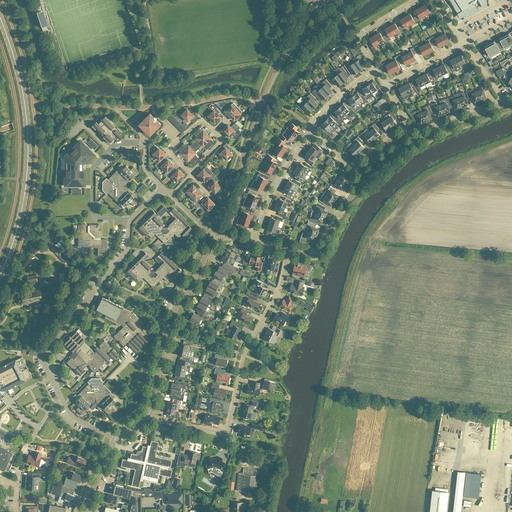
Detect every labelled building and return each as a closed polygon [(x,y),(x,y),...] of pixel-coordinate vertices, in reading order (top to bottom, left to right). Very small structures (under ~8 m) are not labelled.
[(448,0),(451,3),(458,15),(463,12),(466,18),(489,6),(489,7),(490,6),(489,6),(489,5),(488,4),(488,3),(488,2),(488,1),(488,0),(487,0),(448,0)] [(425,5),(420,8),(425,16),(430,13),(431,15),(435,13),(431,8),(428,10),(425,5)] [(41,6),(35,9),(43,33),(49,30),(41,6)] [(419,23),(421,21),(420,19),(425,16),(420,8),(415,11),(418,16),(415,18),(419,23)] [(416,25),(419,23),(415,18),(413,19),(410,14),(405,17),(410,25),(414,22),(416,25)] [(406,31),(405,28),(410,25),(405,17),(400,20),(403,25),(400,27),(403,32),(406,31)] [(401,34),(403,32),(400,27),(397,28),(394,24),(389,27),(394,35),(399,32),(401,34)] [(389,27),(384,30),(387,35),(385,36),(388,42),(391,40),(389,38),(394,35),(389,27)] [(445,34),(440,37),(444,45),(450,42),(447,37),(450,35),(447,30),(444,32),(445,34)] [(385,43),(388,42),(385,36),(382,38),(379,33),(374,36),(379,44),(384,41),(385,43)] [(373,51),(376,49),(374,47),(379,44),(374,36),(369,39),(372,44),(369,46),(373,51)] [(434,37),(431,39),(434,44),(437,43),(439,48),(444,45),(440,37),(435,39),(434,37)] [(502,43),(499,45),(502,50),(505,49),(505,50),(510,47),(509,45),(504,37),(499,39),(502,43)] [(429,43),(424,45),(428,54),(434,51),(431,46),(434,44),(431,39),(428,40),(429,43)] [(500,52),(502,50),(499,45),(497,46),(494,42),(490,45),(495,55),(500,52)] [(353,44),(350,46),(356,56),(359,54),(353,44)] [(428,54),(424,45),(419,48),(418,46),(415,47),(418,53),(421,51),(423,56),(428,54)] [(490,58),(495,55),(490,45),(485,47),(486,50),(483,51),(487,56),(489,55),(490,58)] [(411,52),(406,55),(411,63),(416,60),(413,55),(416,54),(413,48),(410,50),(411,52)] [(353,64),(359,71),(361,70),(363,70),(363,68),(364,68),(361,63),(363,61),(360,55),(354,59),(356,62),(353,64)] [(400,55),(397,57),(400,62),(403,61),(406,66),(411,63),(406,55),(401,58),(400,55)] [(465,63),(466,66),(469,65),(466,59),(463,60),(461,55),(455,58),(460,66),(465,63)] [(395,61),(390,63),(395,72),(400,69),(397,64),(400,62),(397,57),(394,58),(395,61)] [(460,66),(455,58),(450,61),(452,66),(450,67),(453,73),(455,71),(456,72),(461,69),(460,66)] [(354,74),(356,75),(357,73),(359,71),(353,64),(350,59),(349,60),(349,62),(344,66),(348,72),(350,70),(354,75),(354,74)] [(395,72),(390,63),(385,66),(384,64),(381,65),(384,71),(387,69),(390,74),(395,72)] [(444,65),(438,68),(442,75),(444,78),(446,79),(449,77),(449,75),(452,73),(449,68),(446,69),(444,65)] [(337,69),(334,72),(337,76),(343,83),(345,81),(347,82),(347,80),(347,79),(344,75),(346,73),(342,67),(338,70),(337,69)] [(442,75),(438,68),(433,71),(435,75),(433,77),(435,82),(438,80),(437,78),(442,75)] [(421,77),(425,85),(426,87),(432,84),(432,86),(435,84),(431,77),(429,79),(426,74),(421,77)] [(338,86),(340,87),(341,85),(343,83),(337,76),(334,78),(333,76),(328,79),(332,84),(334,82),(338,87),(338,86)] [(420,88),(425,85),(421,77),(415,80),(418,84),(415,86),(419,92),(421,91),(420,88)] [(327,96),(329,94),(331,94),(332,92),(328,87),(331,85),(326,80),(321,84),(324,86),(321,89),(327,96)] [(382,93),(377,85),(375,87),(372,83),(370,84),(369,84),(367,85),(366,85),(374,97),(374,95),(378,92),(379,93),(381,92),(381,93),(382,93)] [(409,83),(404,86),(408,94),(409,97),(410,97),(413,95),(413,94),(417,92),(414,86),(411,88),(409,83)] [(323,99),(325,99),(325,97),(327,96),(321,89),(318,85),(313,88),(313,90),(314,90),(312,92),(320,102),(323,100),(323,99)] [(362,90),(365,94),(363,96),(366,100),(371,97),(371,99),(374,97),(366,85),(366,86),(364,88),(362,90)] [(404,99),(409,97),(408,94),(404,86),(398,89),(401,94),(398,95),(401,100),(403,99),(404,99)] [(486,98),(482,87),(479,88),(480,91),(477,92),(480,101),(486,98)] [(474,103),(480,101),(477,92),(474,93),(472,90),(467,92),(470,99),(472,98),(474,103)] [(457,94),(462,107),(468,105),(466,100),(469,99),(466,93),(464,94),(463,92),(457,94)] [(367,101),(366,100),(363,96),(360,97),(357,93),(355,95),(355,94),(352,96),(358,104),(360,107),(367,101)] [(302,99),(313,109),(315,108),(317,107),(317,105),(313,101),(315,99),(310,94),(306,98),(303,98),(302,99)] [(454,104),(456,109),(462,107),(457,94),(453,96),(454,97),(449,99),(451,105),(454,104)] [(353,112),(360,107),(358,104),(352,96),(351,96),(349,98),(350,99),(348,101),(351,105),(349,107),(353,111),(353,112)] [(309,113),(311,113),(311,111),(313,109),(302,99),(301,100),(301,103),(297,107),(303,112),(305,110),(309,114),(309,113)] [(439,102),(440,105),(444,114),(449,112),(447,107),(450,106),(448,99),(439,102)] [(208,117),(215,123),(220,118),(217,115),(220,113),(215,108),(218,106),(215,103),(213,105),(211,104),(209,107),(214,111),(208,117)] [(233,103),(225,111),(229,116),(238,108),(233,103)] [(444,114),(440,105),(437,106),(436,103),(431,105),(433,112),(436,111),(438,116),(444,114)] [(353,111),(349,107),(346,108),(343,105),(341,106),(338,107),(338,108),(347,118),(354,112),(353,112),(353,111)] [(432,113),(429,106),(423,108),(425,112),(422,113),(426,121),(431,119),(429,114),(432,113)] [(238,108),(229,116),(234,120),(242,112),(238,108)] [(348,119),(347,118),(338,108),(337,108),(336,110),(336,111),(334,112),(338,116),(336,118),(341,123),(344,120),(345,121),(347,119),(348,119)] [(426,121),(422,113),(420,109),(415,112),(415,114),(413,115),(410,116),(413,122),(416,120),(418,119),(420,124),(426,121)] [(191,114),(187,110),(182,115),(188,122),(193,116),(196,119),(198,116),(194,112),(191,114)] [(386,120),(391,127),(392,127),(393,127),(394,127),(394,126),(395,126),(395,125),(396,124),(393,120),(396,118),(393,113),(390,115),(389,114),(384,117),(386,120)] [(161,125),(154,118),(150,114),(139,125),(150,136),(161,125)] [(116,136),(118,138),(122,134),(105,117),(100,121),(101,121),(98,124),(96,122),(91,126),(109,144),(116,136)] [(325,120),(336,131),(336,130),(338,128),(337,127),(341,123),(336,118),(333,120),(330,117),(328,118),(325,120)] [(336,131),(325,120),(324,120),(323,123),(322,125),(325,129),(323,131),(328,136),(332,132),(332,133),(335,132),(336,131)] [(391,127),(386,120),(381,123),(379,120),(376,121),(380,128),(383,126),(386,131),(387,130),(388,130),(389,130),(389,129),(390,129),(390,128),(391,127)] [(285,130),(296,138),(297,137),(298,136),(298,135),(298,134),(299,133),(295,130),(296,127),(291,123),(285,130)] [(369,132),(375,139),(376,138),(377,138),(378,138),(378,137),(379,137),(379,136),(380,135),(376,131),(379,129),(374,124),(370,127),(372,130),(369,132)] [(229,137),(232,133),(236,137),(243,131),(240,128),(237,130),(233,126),(230,128),(228,125),(222,131),(229,137)] [(196,146),(207,136),(199,128),(193,134),(197,139),(193,144),(196,146)] [(295,140),(296,138),(285,130),(280,137),(287,143),(289,141),(291,143),(292,142),(293,142),(293,141),(294,141),(295,140)] [(360,135),(364,141),(367,139),(370,143),(371,142),(372,142),(373,142),(373,141),(373,140),(375,139),(369,132),(367,134),(364,132),(360,135)] [(208,149),(214,143),(207,136),(196,146),(198,149),(203,145),(208,149)] [(353,146),(359,152),(361,151),(362,151),(363,151),(363,150),(363,149),(364,148),(360,144),(363,142),(358,137),(353,141),(356,144),(353,146)] [(287,149),(287,148),(284,146),(286,143),(278,138),(274,143),(276,144),(275,147),(277,148),(285,154),(286,152),(286,151),(287,151),(287,150),(287,149)] [(88,144),(94,150),(97,147),(91,140),(88,144)] [(64,186),(84,186),(84,169),(82,169),(82,165),(84,165),(94,156),(80,142),(65,157),(64,186)] [(184,144),(177,150),(185,157),(196,146),(193,144),(188,148),(184,144)] [(220,154),(227,161),(232,155),(228,151),(230,148),(226,144),(221,148),(224,151),(220,154)] [(358,154),(358,153),(359,152),(353,146),(351,144),(350,144),(349,145),(349,146),(344,150),(349,155),(351,153),(355,157),(356,156),(357,156),(358,155),(358,154)] [(312,147),(308,151),(315,157),(318,159),(324,152),(323,151),(318,147),(315,145),(313,147),(312,147)] [(196,146),(185,157),(192,165),(198,159),(194,154),(198,149),(196,146)] [(165,156),(159,149),(158,150),(156,147),(154,150),(153,152),(155,153),(153,155),(160,161),(165,156)] [(283,156),(284,156),(285,154),(277,148),(275,151),(273,150),(269,154),(274,158),(276,155),(280,158),(281,157),(282,157),(283,157),(283,156)] [(312,162),(315,157),(308,151),(305,156),(309,159),(307,162),(312,165),(314,163),(312,162)] [(269,156),(264,163),(266,165),(275,170),(276,168),(277,166),(276,165),(277,164),(275,162),(276,160),(274,159),(269,156)] [(167,172),(164,175),(166,178),(171,173),(168,171),(173,166),(168,160),(162,167),(167,172)] [(133,179),(139,173),(133,167),(130,170),(126,166),(125,167),(121,163),(118,166),(120,168),(109,179),(110,179),(108,181),(106,179),(102,183),(102,187),(126,187),(126,186),(128,184),(126,182),(127,181),(128,182),(132,178),(133,179)] [(297,168),(307,175),(310,170),(309,169),(311,167),(306,164),(304,166),(300,163),(297,168)] [(273,172),(274,172),(275,170),(266,165),(264,168),(262,166),(259,171),(265,174),(266,172),(271,174),(272,174),(272,173),(273,173),(273,172)] [(209,177),(211,180),(216,175),(213,173),(212,174),(206,167),(198,175),(204,182),(209,177)] [(302,183),(305,178),(307,175),(297,168),(293,174),(295,174),(293,177),(302,183)] [(178,170),(173,176),(171,173),(166,178),(169,180),(170,179),(172,180),(173,180),(174,179),(177,182),(183,176),(178,170)] [(340,177),(339,179),(346,185),(350,180),(345,177),(347,175),(342,171),(341,173),(340,173),(338,175),(340,177)] [(257,182),(266,186),(267,184),(267,183),(267,182),(267,181),(267,180),(263,178),(264,175),(259,173),(255,181),(257,182)] [(216,175),(211,180),(214,182),(209,187),(215,193),(221,188),(218,184),(220,182),(217,179),(218,178),(216,175)] [(336,177),(334,180),(330,184),(336,189),(338,186),(342,190),(346,185),(339,179),(336,177)] [(265,189),(265,188),(266,186),(257,182),(255,181),(254,180),(250,189),(256,192),(257,189),(262,191),(263,190),(264,190),(264,189),(265,189)] [(295,181),(293,183),(289,181),(286,186),(294,190),(297,185),(300,187),(301,184),(295,181)] [(140,194),(147,188),(143,184),(137,191),(140,194)] [(187,192),(191,196),(198,190),(193,186),(188,191),(186,188),(181,193),(184,195),(187,192)] [(297,192),(294,190),(286,186),(283,192),(288,194),(286,197),(293,200),(297,192)] [(139,200),(133,194),(132,196),(128,192),(127,193),(126,192),(128,190),(126,187),(102,187),(102,191),(106,195),(108,192),(110,194),(109,195),(124,209),(130,203),(133,206),(139,200)] [(324,194),(335,201),(338,196),(333,193),(335,190),(330,187),(327,192),(326,191),(325,192),(324,194)] [(191,196),(188,199),(193,204),(195,206),(199,202),(197,200),(202,195),(198,190),(191,196)] [(245,193),(243,197),(246,199),(249,200),(258,204),(259,202),(259,201),(259,200),(259,199),(259,198),(254,196),(256,193),(250,190),(249,190),(247,194),(245,193)] [(324,194),(319,202),(325,206),(327,203),(331,206),(335,201),(324,194)] [(199,202),(195,206),(197,209),(200,206),(201,207),(203,208),(204,209),(205,208),(209,212),(212,208),(211,207),(214,205),(208,198),(202,204),(199,202)] [(257,206),(258,204),(249,200),(246,199),(242,207),(248,210),(250,207),(254,209),(255,208),(256,208),(256,207),(257,207),(257,206)] [(290,207),(292,202),(285,199),(284,201),(279,199),(277,205),(285,208),(286,205),(290,207)] [(316,213),(325,218),(327,212),(323,210),(324,207),(317,204),(315,209),(318,210),(316,213)] [(284,212),(285,208),(277,205),(274,211),(279,213),(278,215),(284,218),(287,213),(284,212)] [(161,217),(167,210),(164,207),(157,213),(161,217)] [(242,218),(251,221),(252,219),(252,218),(252,217),(252,216),(252,215),(247,214),(248,211),(241,208),(240,214),(243,215),(242,218)] [(175,234),(178,237),(179,238),(182,235),(184,237),(191,229),(187,225),(189,224),(174,209),(169,213),(174,218),(167,224),(169,226),(167,228),(165,228),(165,244),(175,234)] [(155,234),(165,244),(165,228),(163,228),(163,229),(160,226),(162,224),(156,218),(156,217),(156,216),(156,215),(153,212),(141,224),(142,225),(138,229),(146,237),(148,235),(151,238),(155,234)] [(317,221),(322,223),(325,218),(316,213),(313,212),(309,220),(315,223),(317,221)] [(251,221),(242,218),(238,217),(235,227),(242,229),(243,225),(248,227),(248,226),(249,226),(250,225),(250,224),(251,221)] [(269,224),(278,227),(280,221),(282,222),(283,219),(277,217),(276,220),(271,218),(269,224)] [(78,240),(78,245),(81,248),(87,248),(97,248),(98,248),(98,256),(107,256),(107,250),(107,248),(107,242),(107,240),(104,240),(100,240),(100,238),(101,238),(101,232),(101,231),(99,231),(99,229),(97,227),(96,227),(96,225),(89,225),(89,226),(87,226),(87,225),(84,222),(81,225),(78,225),(78,230),(78,240)] [(308,232),(316,235),(319,230),(314,228),(315,225),(308,222),(306,227),(305,227),(303,229),(302,229),(302,230),(308,232)] [(271,234),(278,237),(280,231),(276,230),(278,227),(269,224),(267,230),(272,232),(271,234)] [(316,235),(308,232),(306,235),(302,233),(300,238),(299,243),(306,245),(307,241),(308,239),(314,241),(316,235)] [(52,243),(49,246),(54,251),(53,252),(55,255),(57,253),(58,254),(60,252),(52,243)] [(227,250),(224,255),(235,261),(238,256),(235,254),(227,250)] [(146,281),(153,288),(153,272),(151,272),(149,270),(150,268),(144,262),(149,257),(144,252),(129,268),(131,269),(126,273),(134,281),(136,279),(139,282),(141,279),(140,278),(142,277),(146,281)] [(65,264),(68,261),(61,253),(58,256),(65,264)] [(153,272),(153,288),(156,286),(157,287),(159,285),(161,284),(159,282),(164,277),(166,278),(165,279),(167,282),(170,279),(172,281),(181,272),(162,253),(155,260),(160,264),(156,268),(158,270),(155,272),(153,272)] [(231,265),(229,268),(234,271),(235,271),(236,268),(233,266),(235,261),(224,255),(222,260),(230,265),(231,265)] [(252,266),(256,266),(255,271),(261,272),(263,265),(259,264),(260,257),(254,256),(254,258),(250,257),(249,263),(253,264),(252,266)] [(275,264),(276,261),(269,259),(269,262),(265,261),(263,273),(270,274),(271,269),(274,270),(273,271),(276,272),(277,271),(278,266),(278,265),(275,264)] [(308,269),(309,264),(304,262),(303,266),(295,265),(292,275),(304,277),(306,269),(308,269)] [(217,272),(224,276),(225,276),(226,273),(231,276),(234,271),(229,268),(222,264),(221,267),(220,266),(217,271),(217,272)] [(224,279),(223,278),(224,276),(217,272),(217,271),(216,271),(213,277),(217,279),(215,281),(223,285),(223,284),(225,285),(225,283),(226,283),(226,282),(226,281),(225,281),(225,280),(225,279),(224,279)] [(37,282),(36,276),(27,278),(28,284),(37,282)] [(264,296),(267,290),(262,287),(263,284),(256,280),(253,286),(257,288),(255,292),(264,296)] [(302,296),(304,288),(302,288),(304,282),(296,280),(295,286),(291,285),(289,292),(302,296)] [(224,286),(217,282),(216,284),(210,282),(207,287),(215,291),(217,288),(221,290),(224,286)] [(219,293),(215,291),(207,287),(205,293),(210,296),(209,298),(214,301),(219,293)] [(23,305),(42,301),(39,290),(21,294),(23,305)] [(202,297),(199,303),(207,307),(210,309),(212,305),(216,306),(220,306),(221,304),(218,303),(214,301),(209,298),(208,300),(203,298),(202,297)] [(292,305),(295,300),(289,297),(286,302),(283,301),(280,307),(289,312),(292,313),(295,307),(293,306),(293,305),(292,305)] [(104,318),(115,324),(119,326),(121,325),(123,327),(113,337),(123,347),(125,346),(126,344),(135,353),(148,341),(146,339),(149,337),(138,326),(142,323),(133,313),(132,314),(130,313),(131,312),(122,308),(102,298),(96,310),(106,315),(104,318)] [(257,310),(260,304),(249,298),(247,301),(246,301),(243,306),(247,308),(248,306),(257,310)] [(199,303),(196,309),(198,309),(196,312),(200,314),(203,315),(208,318),(209,316),(207,315),(208,312),(205,311),(207,307),(199,303)] [(249,325),(253,318),(246,315),(248,312),(242,309),(240,313),(242,315),(239,320),(249,325)] [(288,322),(290,317),(283,313),(281,316),(276,314),(272,321),(278,324),(279,324),(283,326),(285,321),(288,322)] [(204,322),(206,317),(203,315),(202,318),(193,314),(190,320),(199,324),(201,320),(204,322)] [(226,334),(229,336),(228,336),(235,340),(241,330),(237,328),(238,325),(232,321),(229,326),(233,328),(231,331),(229,330),(228,330),(226,333),(226,334)] [(266,334),(263,338),(273,343),(275,340),(275,341),(278,337),(281,339),(284,332),(283,332),(277,328),(275,332),(271,330),(268,329),(269,329),(267,334),(266,334)] [(68,337),(63,343),(72,352),(73,353),(70,356),(72,358),(66,363),(72,369),(73,368),(75,370),(74,371),(79,376),(85,371),(83,369),(88,365),(90,368),(89,368),(94,373),(110,357),(113,361),(118,355),(113,350),(112,350),(108,347),(109,346),(104,341),(99,346),(100,348),(98,349),(97,348),(95,350),(96,352),(94,353),(90,349),(83,342),(85,341),(74,331),(68,337)] [(180,350),(189,352),(190,346),(193,346),(194,343),(186,341),(185,345),(181,344),(180,350)] [(186,361),(189,362),(190,358),(188,358),(189,352),(180,350),(178,356),(182,357),(181,360),(186,361)] [(226,368),(227,361),(221,359),(222,356),(215,354),(214,358),(217,358),(215,366),(226,368)] [(26,366),(22,358),(0,368),(0,398),(6,393),(5,393),(5,391),(31,378),(27,369),(24,370),(23,368),(26,366)] [(189,372),(190,369),(191,362),(189,362),(186,361),(181,360),(179,360),(178,364),(177,364),(177,366),(176,367),(175,369),(186,371),(189,372)] [(186,371),(175,369),(175,371),(176,372),(175,375),(181,376),(180,379),(187,381),(188,375),(185,375),(186,371)] [(228,383),(229,377),(224,376),(225,374),(224,374),(224,371),(215,369),(214,374),(218,375),(216,381),(228,383)] [(82,416),(88,410),(86,409),(90,405),(89,404),(90,403),(92,405),(95,402),(95,392),(95,379),(91,379),(87,383),(90,385),(88,386),(87,386),(77,396),(75,395),(72,398),(76,401),(75,402),(79,407),(76,410),(82,416)] [(95,379),(95,392),(95,402),(96,402),(98,405),(100,403),(101,404),(101,405),(104,408),(103,410),(109,416),(115,410),(112,407),(118,400),(103,386),(101,385),(103,383),(99,379),(95,379)] [(183,392),(184,389),(185,390),(187,383),(180,382),(179,385),(172,383),(171,390),(172,390),(180,391),(181,392),(183,392)] [(259,389),(260,383),(252,382),(251,387),(248,387),(247,394),(258,396),(259,393),(260,394),(261,393),(261,391),(261,389),(260,389),(259,389)] [(224,398),(226,391),(218,389),(219,385),(212,384),(212,388),(215,389),(214,396),(224,398)] [(172,390),(171,396),(175,397),(175,398),(176,399),(177,399),(177,400),(178,401),(181,401),(183,402),(185,392),(183,392),(181,392),(180,391),(172,390)] [(221,412),(223,404),(219,403),(218,403),(219,400),(210,398),(209,403),(211,403),(211,405),(211,406),(212,407),(211,410),(221,412)] [(168,402),(167,407),(176,409),(179,410),(180,407),(181,401),(178,401),(177,404),(168,402)] [(252,412),(254,406),(258,407),(258,403),(252,401),(251,406),(244,404),(243,410),(244,410),(242,418),(252,420),(255,420),(257,413),(252,412)] [(176,409),(167,407),(167,408),(166,408),(165,412),(166,412),(166,413),(172,414),(171,417),(179,419),(179,416),(178,415),(179,413),(176,412),(176,409)] [(205,418),(203,424),(211,426),(212,423),(219,425),(220,418),(214,417),(213,416),(210,415),(206,414),(205,418)] [(34,415),(31,420),(36,424),(39,419),(34,415)] [(246,438),(246,435),(249,435),(251,428),(240,426),(238,433),(241,434),(241,437),(246,438)] [(0,429),(0,436),(9,441),(12,436),(0,429)] [(136,455),(134,455),(131,454),(130,459),(128,458),(127,460),(122,459),(121,467),(135,470),(131,486),(139,488),(140,481),(142,481),(143,479),(157,482),(159,475),(170,478),(172,470),(167,469),(168,467),(170,468),(172,460),(155,457),(158,443),(151,441),(150,446),(148,445),(147,448),(142,447),(141,451),(140,451),(139,451),(139,452),(138,452),(137,452),(137,453),(136,453),(136,454),(136,455)] [(0,468),(8,472),(15,456),(6,451),(6,450),(0,447),(0,468)] [(182,455),(181,462),(186,463),(187,464),(187,466),(195,468),(195,464),(196,460),(199,460),(200,455),(198,454),(198,453),(190,451),(189,456),(188,457),(186,456),(182,455)] [(39,460),(41,454),(35,452),(33,458),(28,456),(26,463),(38,467),(40,460),(39,460)] [(77,457),(76,460),(69,457),(67,463),(80,469),(81,466),(84,467),(86,461),(77,457)] [(206,463),(207,469),(211,469),(212,473),(221,478),(221,477),(221,476),(223,472),(221,471),(225,464),(221,462),(222,461),(221,459),(220,458),(218,459),(217,460),(213,461),(213,459),(211,458),(209,459),(208,461),(208,463),(206,463)] [(438,474),(452,473),(452,467),(447,467),(446,463),(438,464),(438,474)] [(256,476),(257,470),(244,469),(243,475),(238,474),(236,491),(254,493),(256,476)] [(27,477),(26,490),(35,491),(36,480),(36,478),(40,478),(40,481),(47,481),(47,474),(40,473),(33,473),(32,477),(27,477)] [(73,473),(72,475),(70,474),(68,478),(66,477),(63,486),(74,489),(75,485),(74,483),(75,481),(79,483),(82,476),(73,473)] [(481,475),(466,473),(463,497),(478,499),(481,475)] [(172,489),(180,491),(181,485),(179,485),(180,480),(174,479),(172,489)] [(64,500),(71,503),(74,496),(72,495),(73,494),(70,493),(72,489),(53,484),(50,494),(60,497),(60,498),(63,499),(64,499),(64,500)] [(346,485),(344,497),(351,498),(353,486),(346,485)] [(112,495),(117,496),(129,499),(131,489),(114,486),(112,495)] [(432,491),(429,511),(446,511),(448,493),(447,493),(448,490),(435,488),(434,491),(432,491)] [(171,499),(171,504),(182,504),(182,494),(164,494),(164,499),(171,499)] [(107,495),(106,502),(115,504),(117,505),(118,498),(116,497),(107,495)] [(243,511),(244,508),(242,508),(242,503),(232,502),(231,511),(243,511)]
